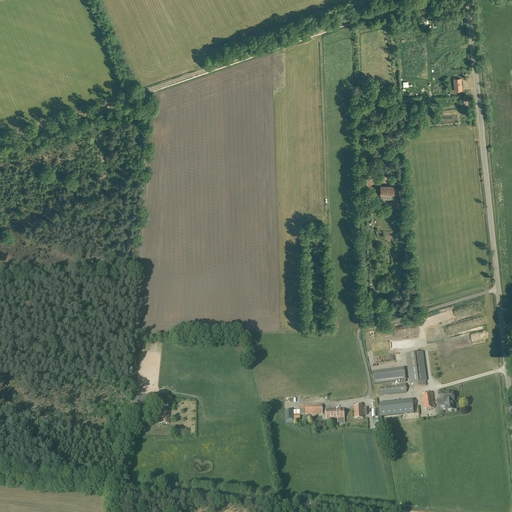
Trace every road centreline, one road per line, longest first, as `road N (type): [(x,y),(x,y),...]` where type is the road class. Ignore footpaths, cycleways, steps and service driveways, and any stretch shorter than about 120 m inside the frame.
road 1 (track): [(412,0),(0,141)]
road 2 (unclassified): [(511,420),(466,0)]
road 3 (track): [(397,511),(120,485)]
road 4 (track): [(120,485),(0,475)]
